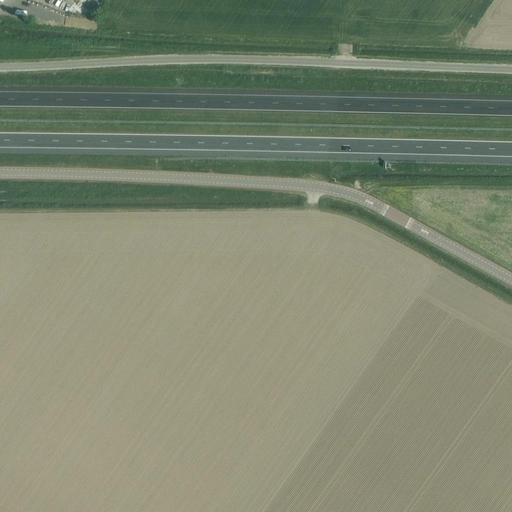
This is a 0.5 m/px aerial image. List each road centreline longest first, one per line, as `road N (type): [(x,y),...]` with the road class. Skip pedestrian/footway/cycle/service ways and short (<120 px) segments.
road 1 (unclassified): [(511,285),(353,199),(299,188),(0,176)]
road 2 (unclassified): [(0,68),(244,60),(511,69)]
road 3 (motorway): [(0,139),(511,150)]
road 4 (motorway): [(511,108),(0,100)]
